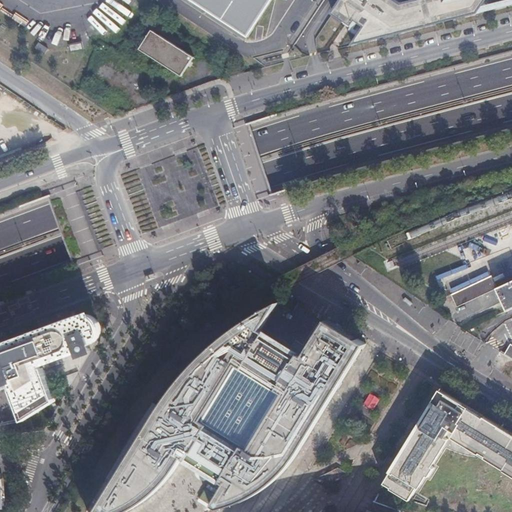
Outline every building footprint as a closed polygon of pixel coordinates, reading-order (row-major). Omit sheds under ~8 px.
[(272,0),(189,0),(247,38),(272,0)] [(511,6),(511,0),(341,0),(333,13),(352,27),(361,32),(359,36),(352,48),(511,6)] [(352,27),(350,30),(359,36),(361,32),(352,27)] [(137,50),(181,76),(192,57),(149,30),(137,50)] [(82,43),(68,45),(70,52),(83,49),(82,43)] [(44,54),(48,50),(38,44),(35,48),(44,54)] [(58,220),(57,220),(74,266),(64,269),(65,270),(77,266),(76,265),(75,265),(73,260),(58,220)] [(490,278),(449,298),(456,311),(496,292),(490,278)] [(511,284),(496,292),(506,313),(511,309),(511,284)] [(125,511),(134,508),(144,502),(152,496),(157,491),(161,488),(168,480),(176,469),(184,457),(187,459),(186,460),(199,468),(200,469),(209,475),(222,483),(223,481),(226,483),(211,507),(212,508),(213,507),(214,509),(215,510),(227,507),(236,504),(249,498),(250,498),(256,495),(263,490),(274,482),(283,474),(292,463),(298,455),(367,344),(328,319),(305,356),(302,354),(303,352),(267,330),(266,332),(262,329),(279,302),(270,307),(258,313),(247,320),(246,321),(239,326),(226,335),(211,347),(199,359),(190,369),(182,377),(171,392),(160,407),(111,487),(107,494),(95,511),(125,511)] [(67,321),(0,344),(0,382),(2,386),(13,382),(25,417),(53,399),(41,364),(78,351),(80,357),(95,352),(92,343),(96,340),(99,337),(100,335),(100,331),(100,327),(99,325),(97,321),(92,317),(87,316),(79,317),(67,321)] [(511,347),(505,343),(498,353),(511,361),(511,347)] [(65,375),(68,388),(79,371),(65,375)] [(511,433),(442,390),(423,421),(384,483),(391,488),(391,489),(410,500),(417,489),(416,488),(418,485),(420,486),(427,475),(429,477),(435,468),(432,466),(449,439),(446,437),(451,429),(456,432),(453,438),(480,454),(481,453),(486,456),(486,458),(504,469),(504,470),(511,474),(511,433)] [(207,477),(209,475),(200,469),(199,468),(199,470),(198,470),(199,473),(200,475),(200,476),(201,476),(202,477),(205,477),(207,477)] [(336,468),(315,479),(324,483),(345,474),(336,468)]
